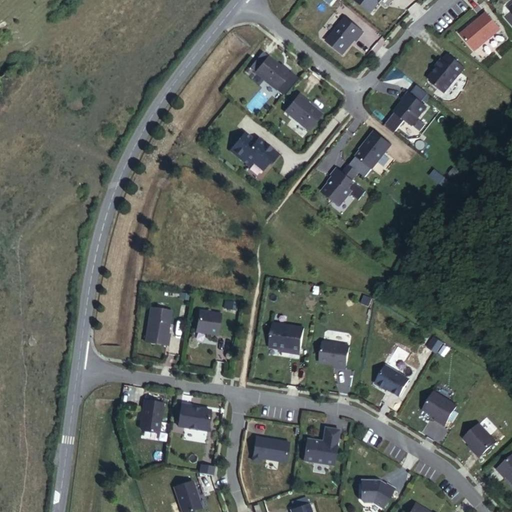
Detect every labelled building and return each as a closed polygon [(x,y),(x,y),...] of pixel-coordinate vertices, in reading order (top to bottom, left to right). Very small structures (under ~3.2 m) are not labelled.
[(356,0),(373,14),(384,0),(356,0)] [(462,35),(476,51),(502,30),(488,13),(462,35)] [(365,33),(347,18),(328,42),(345,55),(359,38),(360,40),(365,33)] [(446,93),(466,68),(450,55),(444,61),(444,60),(438,67),(440,68),(430,80),(446,93)] [(271,57),(257,74),(279,91),(293,72),(286,67),(285,68),(271,57)] [(411,93),(405,100),(406,101),(397,112),(414,126),(429,108),(411,93)] [(288,112),(311,131),(324,115),(307,101),(308,100),(302,95),(288,112)] [(247,133),(232,152),(252,167),(255,163),(265,171),(272,163),(275,162),(281,155),(261,139),(259,142),(247,133)] [(359,157),(374,169),(394,146),(377,133),(370,142),(371,143),(359,157)] [(336,179),(324,194),(341,207),(354,192),(351,190),(356,184),(339,170),(334,176),(336,179)] [(442,185),(446,178),(433,170),(429,177),(442,185)] [(229,310),(242,312),(243,304),(231,302),(229,310)] [(147,344),(170,347),(172,339),(170,339),(174,313),(153,309),(147,344)] [(202,311),(199,333),(220,336),(224,315),(202,311)] [(276,324),(272,348),(295,352),(294,354),(302,355),(307,329),(276,324)] [(437,353),(444,342),(432,336),(426,347),(437,353)] [(326,343),(323,364),(340,367),(340,369),(348,370),(352,347),(326,343)] [(389,367),(378,385),(390,391),(390,390),(402,397),(412,381),(389,367)] [(437,393),(426,411),(441,420),(440,422),(447,426),(459,407),(437,393)] [(142,431),(161,434),(165,404),(146,401),(142,431)] [(208,431),(210,407),(179,404),(177,428),(208,431)] [(476,452),(482,458),(498,442),(482,425),(466,439),(477,451),(476,452)] [(305,461),(336,466),(342,431),(328,429),(325,442),(309,440),(305,461)] [(263,459),(288,463),(291,443),(265,439),(265,440),(258,439),(255,461),(262,462),(263,459)] [(511,458),(500,470),(506,476),(507,475),(511,480),(511,458)] [(176,488),(184,511),(195,511),(204,510),(195,482),(176,488)] [(364,482),(363,503),(376,503),(386,509),(397,490),(390,485),(389,486),(382,482),(364,482)]
